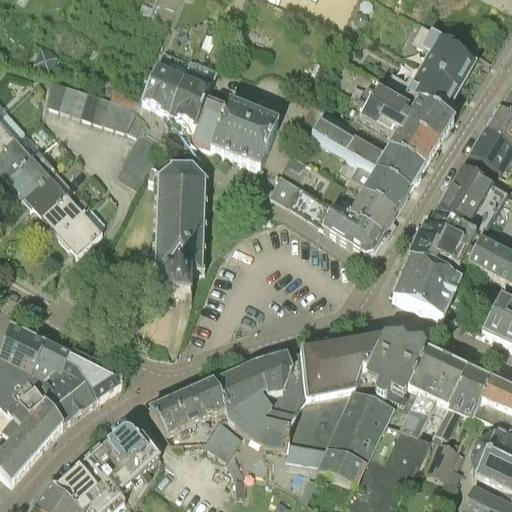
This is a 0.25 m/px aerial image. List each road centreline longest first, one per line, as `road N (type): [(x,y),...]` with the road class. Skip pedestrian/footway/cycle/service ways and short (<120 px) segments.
road 1 (residential): [(511,61),(379,283)]
road 2 (residential): [(379,283),(184,153)]
road 3 (residential): [(361,315),(160,387)]
road 4 (residential): [(160,387),(98,424),(48,467),(14,511)]
road 5 (residential): [(160,387),(0,301)]
road 6 (residential): [(361,315),(511,377)]
